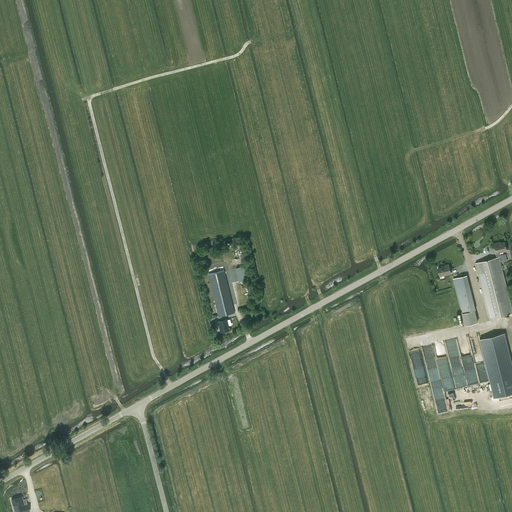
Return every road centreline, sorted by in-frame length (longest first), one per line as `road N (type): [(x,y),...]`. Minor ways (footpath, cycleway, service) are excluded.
road 1 (unclassified): [(138,405),(511,199)]
road 2 (track): [(163,372),(87,97)]
road 3 (track): [(380,272),(310,0)]
road 4 (track): [(0,88),(87,97),(237,55),(250,41)]
road 5 (unclassified): [(0,482),(138,405)]
